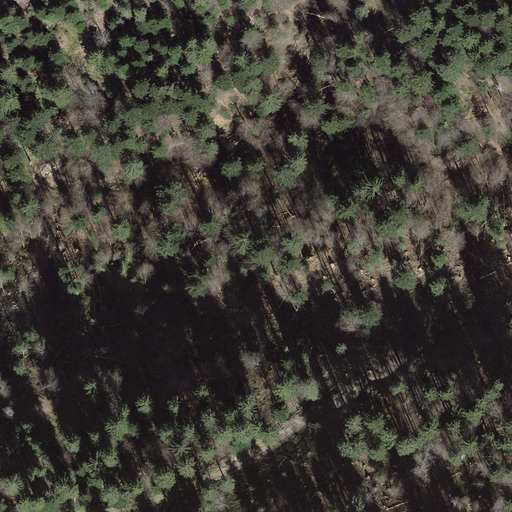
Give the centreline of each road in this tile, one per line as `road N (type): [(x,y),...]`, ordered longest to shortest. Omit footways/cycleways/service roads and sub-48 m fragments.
road 1 (track): [(116,511),(241,462),(453,323)]
road 2 (track): [(0,64),(33,78),(85,69),(194,87),(228,70),(262,0)]
road 3 (track): [(373,0),(387,50),(447,93),(491,110)]
